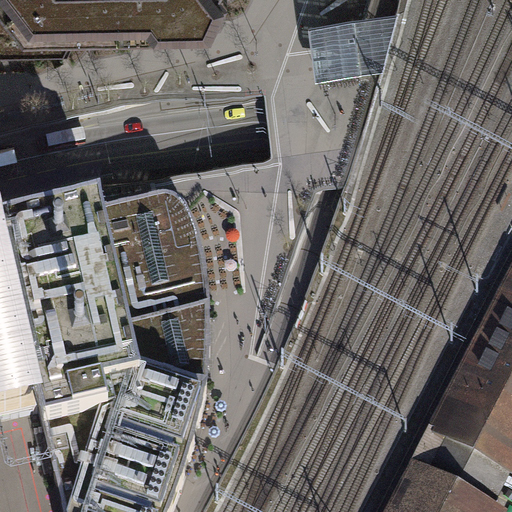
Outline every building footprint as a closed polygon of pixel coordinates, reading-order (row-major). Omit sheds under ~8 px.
[(202,18),(209,0),(0,0),(0,41),(56,42),(65,23),(202,18)] [(314,66),(315,77),(371,70),(382,68),(396,13),(381,14),(366,16),(309,24),(312,49),(314,66)] [(0,423),(39,414),(43,433),(50,461),(61,511),(173,511),(188,472),(205,408),(207,387),(211,360),(211,339),(211,330),(206,279),(199,243),(190,223),(179,207),(172,202),(166,201),(160,201),(101,216),(0,239),(0,423)] [(511,280),(424,454),(502,494),(510,479),(511,480),(511,280)] [(392,511),(500,511),(494,509),(502,494),(424,454),(392,511)]
